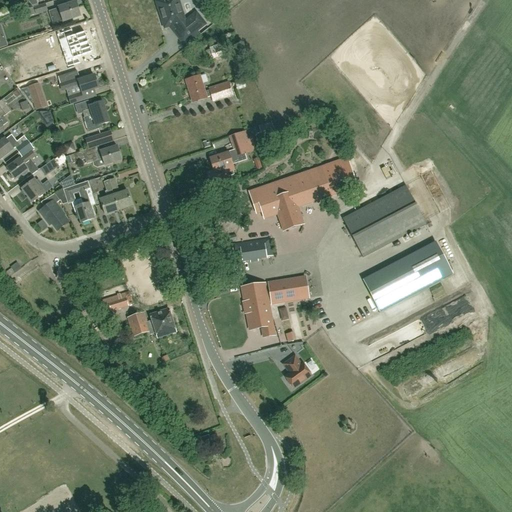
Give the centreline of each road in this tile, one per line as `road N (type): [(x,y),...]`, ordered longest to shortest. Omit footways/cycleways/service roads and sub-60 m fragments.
road 1 (tertiary): [(251,511),(277,468),(206,342),(166,219)]
road 2 (primary): [(212,511),(120,420),(0,323)]
road 3 (tertiary): [(166,219),(95,0)]
